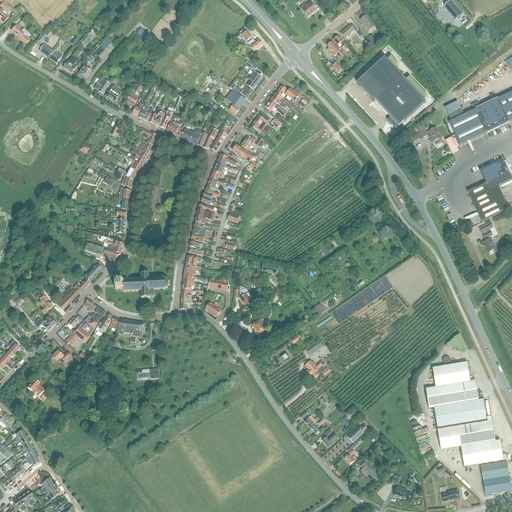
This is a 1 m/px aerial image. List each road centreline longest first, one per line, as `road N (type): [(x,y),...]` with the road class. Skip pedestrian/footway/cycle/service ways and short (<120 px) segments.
road 1 (secondary): [(511,399),(398,170),(296,54)]
road 2 (residential): [(372,511),(300,442),(217,326),(197,314),(173,314)]
road 3 (residential): [(164,135),(0,43)]
road 4 (residential): [(164,135),(136,189),(126,253),(88,294)]
road 5 (residential): [(221,151),(243,167),(214,254),(182,252)]
road 6 (residential): [(0,388),(88,294)]
road 7 (residential): [(221,151),(296,54)]
